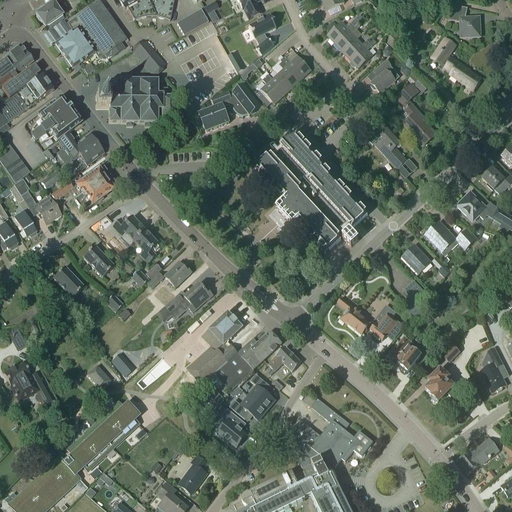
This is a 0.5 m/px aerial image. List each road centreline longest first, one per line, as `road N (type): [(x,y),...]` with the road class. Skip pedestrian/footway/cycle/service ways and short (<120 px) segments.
road 1 (tertiary): [(144,186),(16,34)]
road 2 (residential): [(212,511),(325,354)]
road 3 (tertiary): [(282,321),(144,186)]
road 4 (residential): [(388,231),(511,110)]
road 5 (residential): [(0,280),(144,186)]
road 6 (tertiary): [(437,459),(325,354)]
road 7 (residential): [(282,321),(388,231)]
